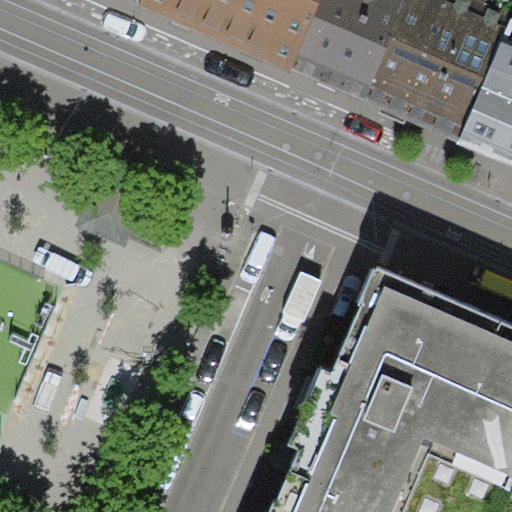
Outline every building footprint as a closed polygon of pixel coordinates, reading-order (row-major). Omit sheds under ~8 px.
[(216,39),(233,0),(139,0),(137,5),(162,16),(216,39)] [(233,0),(216,39),(242,50),(287,70),(317,0),(233,0)] [(358,100),(401,0),(317,0),(287,70),(308,79),(358,100)] [(508,24),(453,0),(401,0),(358,100),(375,108),(456,143),(501,41),(508,24)] [(511,45),(501,41),(456,143),(490,157),(511,166),(511,45)] [(81,226),(116,241),(140,186),(115,175),(105,171),(81,226)] [(492,511),(511,467),(511,330),(438,298),(409,286),(372,270),(319,393),(268,511),(492,511)] [(511,511),(511,467),(492,511),(511,511)]
